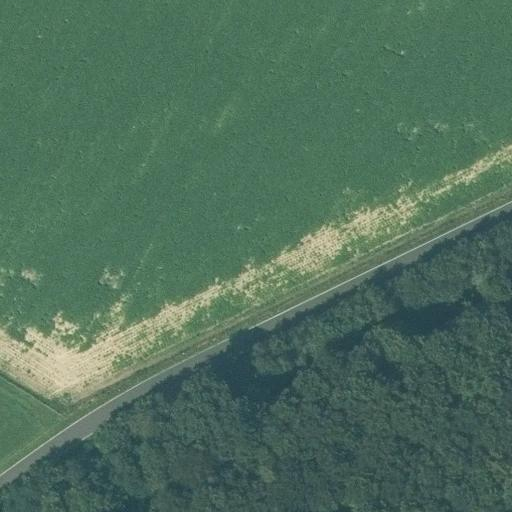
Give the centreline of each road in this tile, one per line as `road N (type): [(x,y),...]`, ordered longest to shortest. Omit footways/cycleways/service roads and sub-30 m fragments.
road 1 (unclassified): [(511,198),(171,367),(0,492)]
road 2 (track): [(145,511),(136,490),(511,264)]
